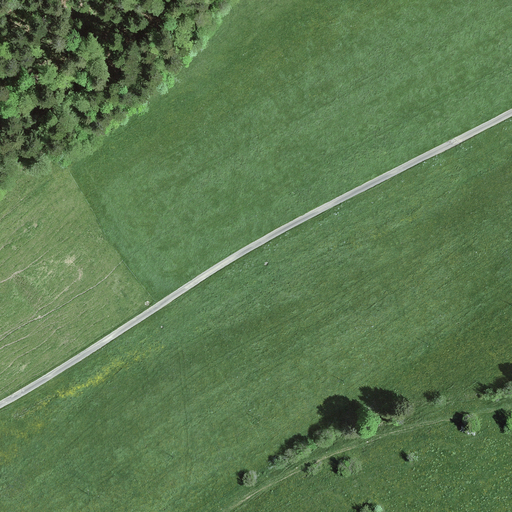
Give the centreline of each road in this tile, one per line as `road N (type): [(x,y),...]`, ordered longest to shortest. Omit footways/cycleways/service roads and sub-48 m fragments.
road 1 (unclassified): [(511,113),(263,240),(0,404)]
road 2 (track): [(225,511),(335,453),(399,430),(511,408)]
road 3 (track): [(0,69),(148,0)]
